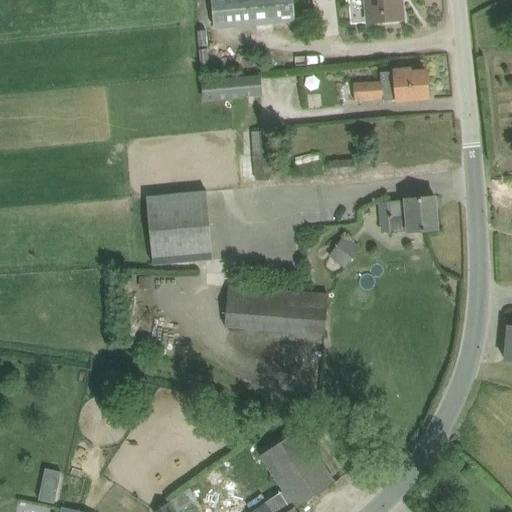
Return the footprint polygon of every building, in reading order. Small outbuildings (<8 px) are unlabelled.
[(211,0),(214,30),(294,23),(294,21),(313,19),(312,10),(293,12),(292,0),(211,0)] [(364,0),(366,25),(404,20),(401,0),(364,0)] [(199,47),(208,46),(207,30),(198,31),(199,47)] [(199,50),(201,74),(210,74),(208,49),(199,50)] [(429,100),(429,99),(427,71),(426,69),(411,70),(411,68),(393,69),(393,72),(380,73),(381,82),(353,84),(355,103),(395,100),(396,103),(407,102),(429,100)] [(261,96),(260,75),(201,80),(203,101),(261,96)] [(273,170),(270,130),(251,131),(255,172),(273,170)] [(354,160),(329,162),(330,175),(355,173),(354,160)] [(153,265),(214,260),(207,190),(147,196),(153,265)] [(391,234),(438,229),(436,197),(387,202),(391,232),(391,234)] [(346,269),(357,254),(340,242),(330,256),(346,269)] [(153,276),(140,277),(140,289),(153,289),(153,276)] [(331,295),(231,287),(229,327),(327,335),(331,295)] [(261,455),(284,491),(266,503),(272,511),(297,511),(296,509),(336,483),(301,429),(261,455)] [(57,493),(41,490),(39,500),(55,504),(57,493)] [(177,511),(171,502),(154,511),(177,511)] [(272,511),(266,503),(252,511),(272,511)]
